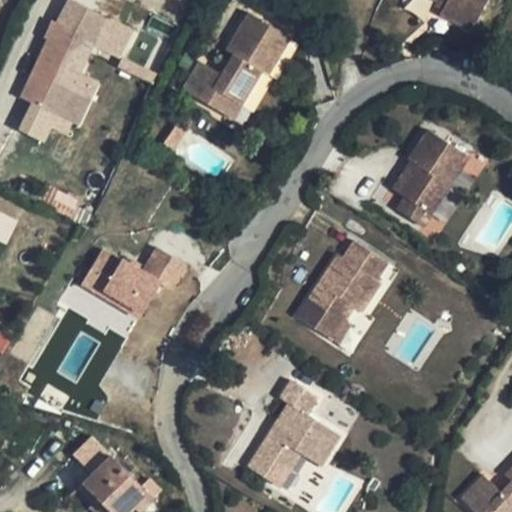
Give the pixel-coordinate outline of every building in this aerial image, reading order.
[(467,29),(482,0),(433,0),(440,3),(436,13),(467,29)] [(267,76),(289,38),(247,13),(228,45),(236,50),(232,57),(220,77),(198,64),(182,92),(214,111),(222,98),(239,108),(260,73),(267,76)] [(95,41),(56,22),(22,97),(61,116),(76,83),(95,41)] [(232,57),(236,50),(228,45),(224,52),(232,57)] [(84,87),(76,83),(61,116),(69,120),(84,87)] [(232,121),(239,108),(222,98),(214,111),(232,121)] [(421,227),(468,158),(428,131),(407,163),(409,164),(415,168),(398,194),(404,198),(396,211),(421,227)] [(176,133),(166,150),(174,155),(184,138),(176,133)] [(415,168),(409,164),(392,190),(398,194),(415,168)] [(92,211),(70,203),(65,216),(87,225),(92,211)] [(336,255),(296,318),(332,341),(344,320),(353,306),(360,311),(380,282),(375,279),(386,263),(352,241),(341,258),(336,255)] [(163,288),(177,263),(143,243),(129,268),(102,253),(101,255),(78,242),(64,267),(87,280),(82,289),(113,306),(116,301),(132,311),(149,280),(163,288)] [(64,267),(59,276),(82,289),(87,280),(64,267)] [(116,301),(113,306),(129,316),(132,311),(116,301)] [(351,325),(344,320),(332,341),(338,345),(351,325)] [(13,334),(1,326),(0,327),(0,347),(4,350),(13,334)] [(286,404),(242,465),(260,479),(272,463),(283,471),(295,454),(314,468),(335,439),(302,415),(314,399),(290,381),(278,398),(286,404)] [(154,497),(111,454),(84,482),(113,511),(129,511),(136,506),(140,511),(154,497)] [(272,487),(283,471),(272,463),(260,479),(272,487)] [(511,511),(511,468),(504,476),(511,483),(499,496),(480,476),(458,498),(472,511),(511,511)]
